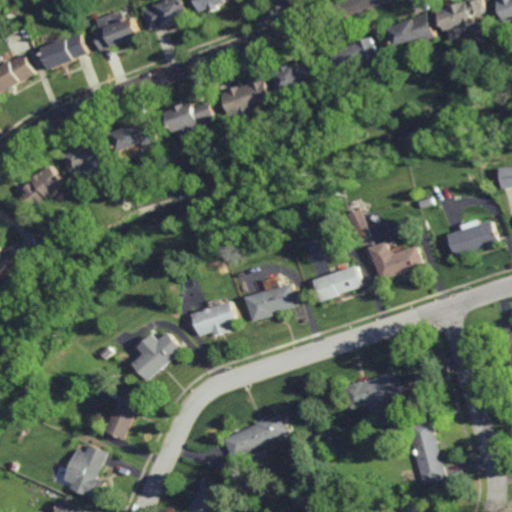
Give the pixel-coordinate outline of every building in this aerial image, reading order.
[(187,0),(194,17),(168,26),(167,24),(153,29),(146,10),(160,5),(160,4),(170,1),(169,0),(187,0)] [(233,0),(222,4),(223,8),(215,11),(214,12),(213,8),(205,11),(201,0),(233,0)] [(485,0),(488,9),(489,9),(490,11),(487,13),(489,17),(480,20),(480,21),(469,25),(468,22),(450,29),(443,10),(451,7),(451,5),(458,2),(458,4),(467,0),(472,0),(473,1),(475,0),(485,0)] [(511,20),(508,22),(500,0),(511,0),(511,20)] [(425,47),(411,52),(408,43),(399,47),(392,27),(431,12),(440,36),(423,42),(425,47)] [(144,35),(116,46),(116,45),(104,50),(97,31),(109,27),(108,24),(116,21),(117,23),(137,16),(144,35)] [(92,53),(79,58),(79,59),(54,69),(46,47),(71,37),(71,38),(84,33),(92,53)] [(341,69),(336,51),(352,46),(352,44),(361,41),(367,38),(374,36),(381,54),(341,69)] [(3,95),(0,89),(0,68),(28,53),(39,73),(3,95)] [(329,77),(331,77),(336,90),(327,93),(322,81),(315,84),(316,87),(306,91),(304,87),(289,93),(280,70),(319,54),(326,67),(329,77)] [(281,99),(271,103),(271,105),(270,106),(266,107),(264,105),(258,107),(259,110),(248,114),(247,112),(239,115),(230,92),(237,90),(237,88),(244,85),(245,87),(257,83),(255,78),(270,72),(281,99)] [(220,107),(222,115),(221,116),(224,123),(199,132),(198,127),(194,126),(179,132),(173,111),(181,108),(180,106),(191,102),(191,104),(200,101),(201,105),(216,99),(220,107)] [(149,145),(148,141),(123,151),(116,133),(140,123),(140,122),(154,116),(164,140),(149,145)] [(114,162),(103,166),(106,172),(94,177),(92,174),(84,178),(81,170),(75,173),(67,153),(83,147),(84,150),(90,148),(89,146),(94,144),(94,143),(104,138),(114,162)] [(69,182),(60,190),(60,191),(40,209),(25,190),(36,180),(35,179),(43,172),(44,173),(55,164),(69,182)] [(359,228),(353,214),(366,209),(371,223),(359,228)] [(486,224),(497,220),(504,241),(459,256),(452,234),(467,229),(464,219),(466,219),(468,224),(484,219),(486,224)] [(395,253),(398,252),(398,253),(421,246),(428,266),(384,281),(373,247),(391,241),(395,253)] [(31,259),(13,270),(11,268),(0,274),(0,243),(5,252),(21,243),(31,259)] [(330,302),(322,280),(344,272),(344,271),(359,266),(366,286),(342,295),(343,298),(330,302)] [(262,322),(254,298),(301,284),(308,306),(282,314),(283,316),(262,322)] [(222,337),(221,333),(209,337),(201,315),(239,302),(247,324),(235,328),(237,332),(222,337)] [(154,382),(139,365),(177,333),(191,351),(154,382)] [(408,393),(394,398),(396,406),(373,414),(370,404),(353,410),(346,389),(366,382),(366,384),(384,378),(384,376),(400,371),(408,393)] [(130,441),(111,432),(131,390),(150,399),(130,441)] [(241,465),(230,441),(263,426),(262,424),(287,413),(296,434),(254,454),(256,458),(241,465)] [(426,486),(412,425),(435,420),(449,480),(426,486)] [(331,446),(327,441),(333,436),(337,440),(331,446)] [(102,481),(110,485),(102,503),(92,499),(92,498),(75,491),(78,486),(71,482),(84,452),(91,455),(95,446),(114,454),(102,481)] [(20,474),(15,472),(17,465),(23,467),(20,474)] [(223,506),(221,505),(217,511),(192,511),(195,505),(198,506),(209,480),(230,490),(223,506)] [(411,511),(415,502),(442,511),(411,511)] [(87,511),(62,511),(66,503),(87,511)]
